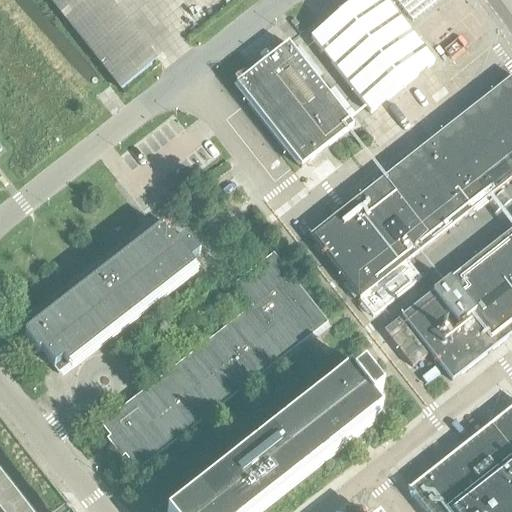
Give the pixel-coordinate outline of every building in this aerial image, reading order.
[(49,0),(122,91),(151,67),(97,0),(49,0)] [(359,0),(310,39),(370,114),(434,64),(383,0),(359,0)] [(235,86),(300,169),(352,128),(287,45),(235,86)] [(511,179),(511,78),(310,238),(372,317),(420,280),(407,263),(511,179)] [(190,263),(199,255),(185,237),(175,245),(161,228),(24,335),(39,353),(41,352),(58,375),(194,268),(190,263)] [(511,231),(401,318),(451,382),(511,334),(511,231)] [(101,426),(136,472),(326,324),(273,256),(235,285),(252,308),(101,426)] [(383,332),(412,368),(426,357),(398,321),(383,332)] [(371,401),(381,393),(362,370),(353,377),(349,371),(170,511),(252,511),(379,412),(371,401)] [(511,511),(511,414),(411,494),(424,511),(511,511)] [(31,511),(0,472),(0,509),(2,511),(31,511)]
